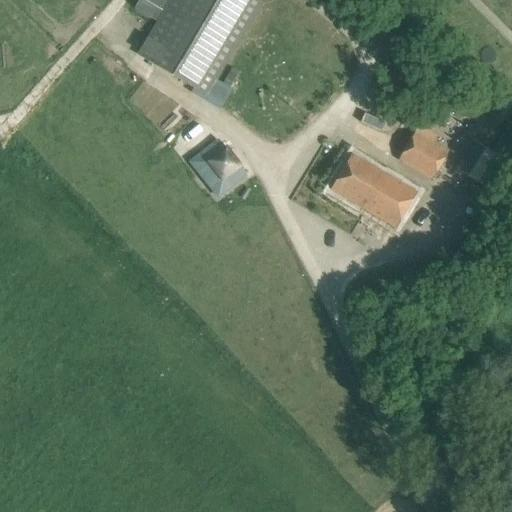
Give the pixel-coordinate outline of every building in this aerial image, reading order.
[(157,21),(163,11),(144,0),(140,0),(135,9),(157,21)] [(172,0),(139,55),(205,94),(208,96),(263,3),(257,0),(172,0)] [(465,51),(476,62),(485,54),(474,43),(465,51)] [(406,74),(438,102),(464,72),(432,44),(406,74)] [(400,160),(433,180),(450,152),(431,141),(435,135),(421,126),(400,160)] [(242,166),(199,139),(177,174),(220,200),(242,166)] [(470,176),(494,189),(511,164),(488,147),(470,176)] [(332,190),(396,228),(416,193),(353,155),(332,190)]
